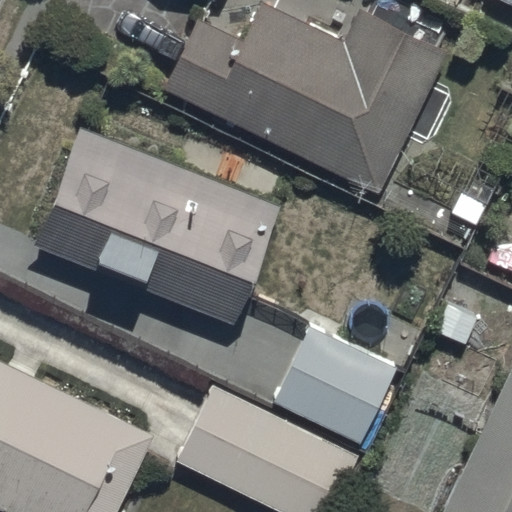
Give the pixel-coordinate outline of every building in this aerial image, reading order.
[(197,0),(192,0),(156,64),(369,175),(444,32),(382,0),(347,0),(337,21),(295,0),(243,0),(234,19),(197,0)] [(75,108),(29,222),(226,306),(276,187),(75,108)] [(511,184),(480,250),(511,265),(511,184)] [(306,305),(268,381),(352,425),(391,350),(306,305)] [(511,511),(511,331),(429,511),(511,511)] [(0,341),(0,492),(38,511),(98,511),(147,417),(0,341)] [(208,367),(169,444),(302,511),(320,511),(356,442),(208,367)]
